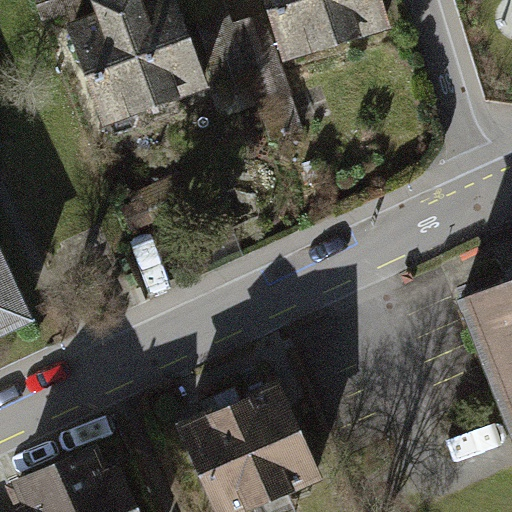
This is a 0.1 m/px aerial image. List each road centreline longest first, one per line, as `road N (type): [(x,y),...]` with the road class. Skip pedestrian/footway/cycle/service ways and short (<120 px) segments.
road 1 (residential): [(488,200),(0,423)]
road 2 (residential): [(426,0),(488,200)]
